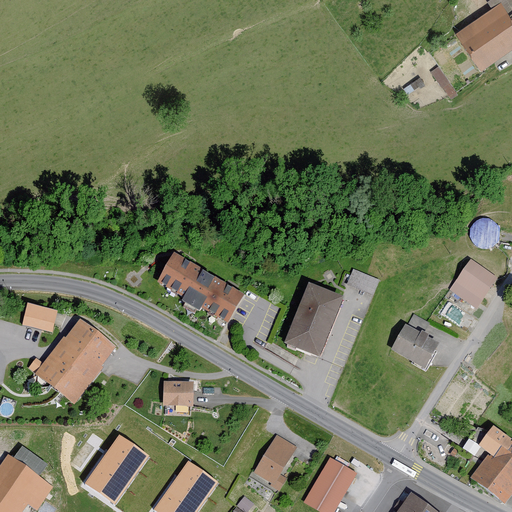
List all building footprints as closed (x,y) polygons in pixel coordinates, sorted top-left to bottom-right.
[(460,37),(481,68),(511,46),(511,5),(508,0),(493,0),(489,3),(496,12),(460,37)] [(439,64),(432,69),(450,97),(458,92),(439,64)] [(473,244),(498,245),(499,218),(474,217),(473,244)] [(158,284),(228,322),(242,297),(173,258),(158,284)] [(468,266),(453,290),(478,306),(493,282),(468,266)] [(353,268),(347,283),(374,295),(381,279),(353,268)] [(343,303),(306,288),(282,348),(319,362),(343,303)] [(442,311),(453,316),(458,304),(447,299),(442,311)] [(20,325),(52,330),(55,308),(23,303),(20,325)] [(77,330),(40,378),(70,400),(106,352),(77,330)] [(407,330),(394,351),(425,371),(438,350),(407,330)] [(24,333),(22,343),(40,347),(42,337),(24,333)] [(192,386),(166,385),(165,407),(191,408),(192,386)] [(511,490),(511,447),(492,432),(481,446),(493,456),(475,479),(503,501),(511,490)] [(148,456),(120,437),(88,483),(116,502),(148,456)] [(296,449),(278,439),(257,476),(276,486),(296,449)] [(461,448),(473,455),(479,446),(467,439),(461,448)] [(19,449),(0,476),(0,511),(16,511),(26,499),(38,507),(52,487),(41,479),(47,469),(19,449)] [(331,511),(352,473),(331,461),(309,503),(325,511),(331,511)] [(196,511),(217,483),(189,463),(157,510),(160,511),(196,511)] [(231,511),(247,511),(256,503),(246,494),(231,511)] [(429,511),(413,500),(404,511),(429,511)]
